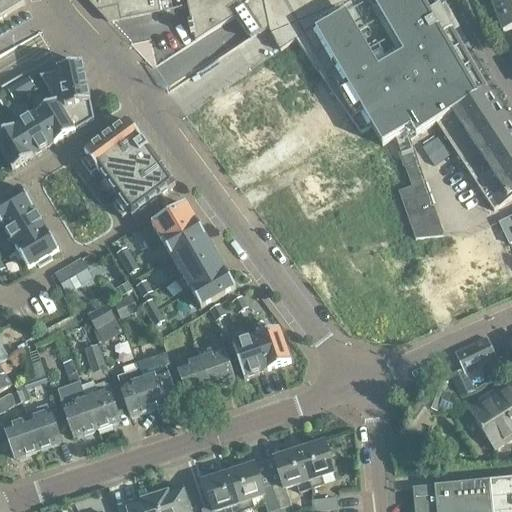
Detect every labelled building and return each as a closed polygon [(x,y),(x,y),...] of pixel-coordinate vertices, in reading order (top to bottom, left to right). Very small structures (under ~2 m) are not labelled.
[(0,0),(0,20),(24,6),(23,0),(0,0)] [(87,0),(99,12),(110,23),(111,23),(128,42),(160,35),(164,55),(172,53),(168,34),(181,31),(184,49),(195,42),(195,43),(235,17),(242,28),(250,41),(268,30),(269,33),(280,52),(295,42),(361,135),(372,128),(382,147),(394,140),(404,169),(411,188),(425,183),(410,141),(436,125),(486,92),(451,33),(452,32),(440,10),(438,11),(431,0),(87,0)] [(511,0),(489,0),(503,33),(511,29),(511,0)] [(201,91),(209,101),(253,71),(246,60),(201,91)] [(57,75),(40,79),(55,104),(56,103),(74,134),(94,122),(82,65),(56,71),(57,75)] [(27,81),(17,87),(22,94),(31,89),(27,81)] [(17,87),(8,92),(13,100),(22,94),(17,87)] [(292,89),(273,98),(290,135),(310,126),(292,89)] [(511,200),(511,131),(486,92),(436,125),(494,213),(511,200)] [(249,190),(254,196),(267,187),(262,180),(289,160),(275,140),(274,141),(256,116),(257,116),(242,96),(218,114),(213,107),(197,119),(202,125),(197,129),(212,149),(213,148),(231,173),(230,173),(245,193),(249,190)] [(55,104),(35,116),(54,146),(74,134),(56,103),(55,104)] [(35,116),(14,128),(33,159),(54,146),(35,116)] [(87,159),(81,164),(90,177),(97,172),(119,202),(113,207),(122,220),(129,215),(132,219),(175,187),(128,123),(84,155),(87,159)] [(14,128),(0,136),(0,152),(12,172),(33,159),(14,128)] [(439,139),(422,150),(434,167),(450,156),(439,139)] [(425,183),(411,188),(398,193),(402,205),(429,195),(425,183)] [(21,189),(0,201),(0,224),(3,229),(33,211),(21,189)] [(326,283),(331,289),(343,280),(339,273),(366,253),(351,233),(350,234),(332,209),(333,209),(318,189),(294,207),(290,200),(274,212),(278,218),(273,222),(288,242),(289,241),(307,266),(306,266),(321,286),(326,283)] [(407,217),(433,207),(429,195),(402,205),(407,217)] [(165,218),(151,226),(161,244),(196,224),(186,206),(179,210),(177,206),(163,215),(165,218)] [(411,229),(437,219),(433,207),(407,217),(411,229)] [(33,211),(3,229),(15,250),(46,232),(33,211)] [(511,217),(498,224),(509,245),(511,243),(511,217)] [(415,241),(442,232),(437,219),(411,229),(415,241)] [(196,224),(161,244),(171,260),(206,240),(196,224)] [(46,232),(15,250),(28,272),(37,266),(39,270),(52,262),(50,258),(59,253),(46,232)] [(206,240),(171,260),(181,277),(215,257),(206,240)] [(357,302),(379,350),(399,340),(511,288),(511,255),(507,244),(499,248),(382,300),(379,293),(357,302)] [(125,253),(117,257),(122,266),(130,262),(125,253)] [(215,257),(181,277),(190,293),(225,273),(215,257)] [(54,278),(65,296),(92,279),(81,261),(54,278)] [(130,262),(122,266),(128,276),(136,271),(130,262)] [(225,273),(190,293),(201,311),(235,291),(225,273)] [(144,286),(136,290),(142,300),(150,295),(144,286)] [(37,318),(54,312),(48,293),(31,299),(37,318)] [(238,296),(230,300),(236,310),(244,305),(238,296)] [(131,299),(113,307),(120,322),(137,314),(131,299)] [(150,305),(142,309),(147,319),(155,314),(150,305)] [(88,318),(96,331),(115,321),(107,307),(88,318)] [(217,308),(209,313),(214,322),(222,318),(217,308)] [(155,314),(147,319),(153,328),(161,323),(155,314)] [(279,331),(255,339),(267,373),(291,364),(279,331)] [(255,339),(232,347),(244,381),(267,373),(255,339)] [(462,399),(474,394),(465,376),(483,367),(491,385),(504,379),(495,361),(496,361),(486,341),(455,355),(463,372),(451,378),(462,399)] [(133,361),(127,344),(121,346),(128,363),(133,361)] [(88,350),(90,358),(102,354),(99,347),(88,350)] [(0,366),(9,361),(2,349),(0,349),(0,366)] [(211,392),(234,384),(223,352),(200,360),(211,392)] [(20,353),(10,360),(14,368),(25,362),(20,353)] [(113,357),(105,360),(108,370),(113,369),(115,364),(113,357)] [(200,360),(177,368),(188,400),(211,392),(200,360)] [(72,362),(64,365),(72,387),(80,384),(76,373),(72,362)] [(0,394),(11,388),(0,369),(0,394)] [(121,388),(120,388),(131,421),(154,412),(143,380),(139,371),(117,379),(121,388)] [(154,412),(177,404),(166,372),(143,380),(154,412)] [(437,414),(447,386),(435,381),(425,409),(437,414)] [(82,389),(86,400),(97,432),(120,424),(109,392),(107,393),(104,385),(97,387),(96,384),(82,389)] [(511,385),(505,388),(469,412),(495,452),(511,441),(511,385)] [(17,394),(21,405),(29,403),(26,391),(17,394)] [(0,416),(13,409),(21,405),(17,394),(9,397),(0,401),(0,416)] [(86,400),(63,408),(74,440),(97,432),(86,400)] [(38,453),(61,445),(48,407),(37,411),(40,417),(27,421),(38,453)] [(38,453),(27,421),(13,426),(11,420),(2,423),(4,429),(15,461),(38,453)] [(299,452),(312,491),(324,487),(322,479),(334,475),(324,444),(299,452)] [(291,508),(286,491),(297,487),(299,495),(312,491),(299,452),(274,460),(282,484),(272,488),(280,511),(291,508)] [(240,511),(247,511),(254,510),(251,502),(262,498),(266,511),(278,511),(280,511),(272,488),(261,491),(253,467),(228,475),(240,511)] [(212,507),(201,511),(240,511),(228,475),(204,483),(212,507)] [(511,511),(511,480),(413,491),(414,511),(511,511)] [(158,511),(189,511),(182,490),(171,494),(170,493),(168,494),(164,492),(158,495),(156,498),(154,499),(158,511)] [(127,511),(158,511),(154,499),(152,499),(149,498),(142,500),(140,503),(138,504),(127,508),(127,511)] [(312,511),(335,511),(338,511),(337,500),(311,503),(312,511)]
